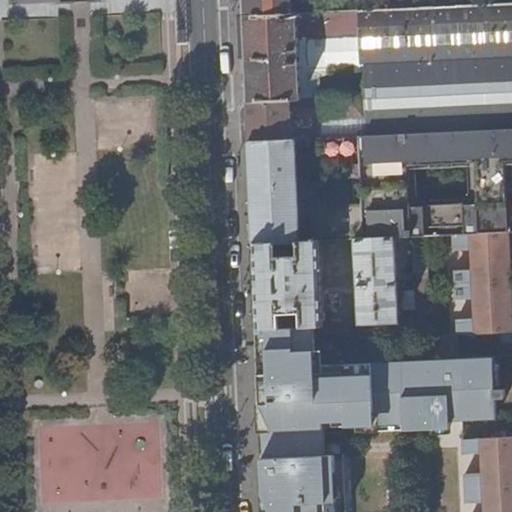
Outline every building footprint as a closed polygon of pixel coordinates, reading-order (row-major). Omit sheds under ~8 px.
[(244,0),(245,14),(293,13),(292,0),(244,0)] [(511,6),(358,11),(360,63),(363,64),(364,94),(323,96),(324,119),(365,118),(366,135),(511,129),(511,6)] [(348,11),(327,12),(327,19),(348,19),(348,11)] [(293,13),(245,14),(248,99),(291,98),(300,97),(301,97),(298,13),(293,13)] [(313,97),(301,97),(300,97),(301,109),(313,108),(313,97)] [(291,98),(248,99),(248,109),(250,139),(295,138),(305,137),(311,137),(314,137),(314,124),(297,125),(296,110),(291,110),(291,98)] [(511,129),(366,135),(314,137),(311,137),(311,144),(311,151),(361,150),(363,202),(314,204),(314,220),(315,239),(320,238),(356,237),(396,236),(411,235),(426,234),(454,233),(470,232),(511,231),(511,230),(511,129)] [(295,138),(250,139),(254,241),(315,239),(314,220),(299,221),(295,138)] [(311,151),(314,204),(363,202),(361,150),(311,151)] [(470,232),(454,233),(454,249),(474,248),(474,268),(455,269),(456,298),(476,298),(476,318),(457,318),(458,332),(511,330),(511,267),(511,231),(470,232)] [(426,234),(411,235),(412,264),(415,264),(417,283),(429,282),(426,234)] [(400,320),(396,236),(356,237),(360,322),(400,320)] [(258,326),(324,323),(320,238),(315,239),(254,241),(258,326)] [(430,311),(429,289),(416,290),(417,319),(430,311)] [(346,362),(344,322),(324,323),(258,326),(261,376),(287,375),(299,374),(333,373),(429,369),(433,369),(433,358),(346,362)] [(447,357),(448,368),(497,366),(497,355),(447,357)] [(497,366),(448,368),(450,419),(500,417),(499,397),(508,397),(507,388),(498,388),(497,366)] [(436,426),(433,369),(429,369),(333,373),(299,374),(287,375),(261,376),(263,434),(280,434),(280,427),(336,425),(336,431),(436,426)] [(468,473),(468,488),(510,486),(511,486),(511,436),(466,439),(467,454),(486,453),(487,473),(468,473)] [(309,495),(346,493),(344,452),(327,453),(329,483),(308,484),(309,495)] [(264,455),(266,496),(309,495),(308,484),(329,483),(327,453),(264,455)] [(511,511),(511,486),(510,486),(468,488),(469,503),(488,502),(488,511),(511,511)] [(291,511),(347,511),(346,493),(309,495),(309,496),(291,497),(291,511)] [(291,511),(291,497),(309,496),(309,495),(266,496),(266,511),(291,511)]
